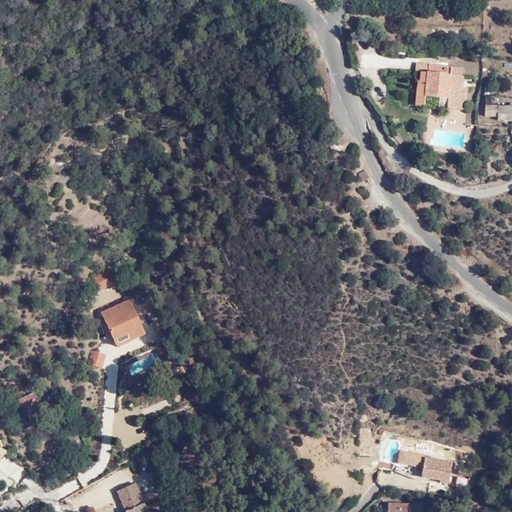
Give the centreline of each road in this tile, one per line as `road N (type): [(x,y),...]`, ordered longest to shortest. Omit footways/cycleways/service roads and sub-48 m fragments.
road 1 (tertiary): [(322,28),(384,181),(457,268),(511,307)]
road 2 (unknown): [(45,496),(94,471),(117,353),(154,331)]
